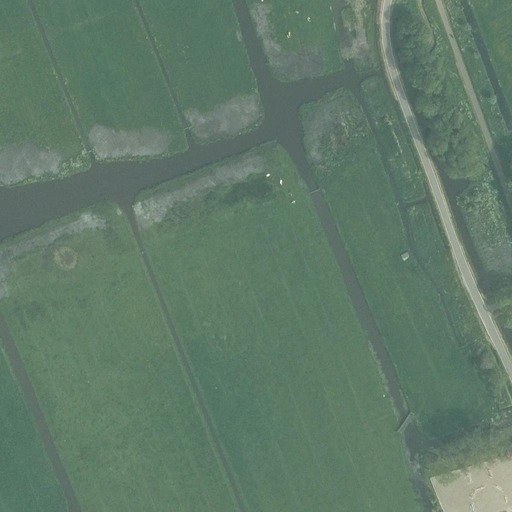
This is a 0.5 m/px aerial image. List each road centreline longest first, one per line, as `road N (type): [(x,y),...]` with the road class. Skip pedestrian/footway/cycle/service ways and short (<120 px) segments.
road 1 (unclassified): [(511,375),(397,87),(386,46),(387,0)]
road 2 (unknown): [(431,0),(511,229)]
